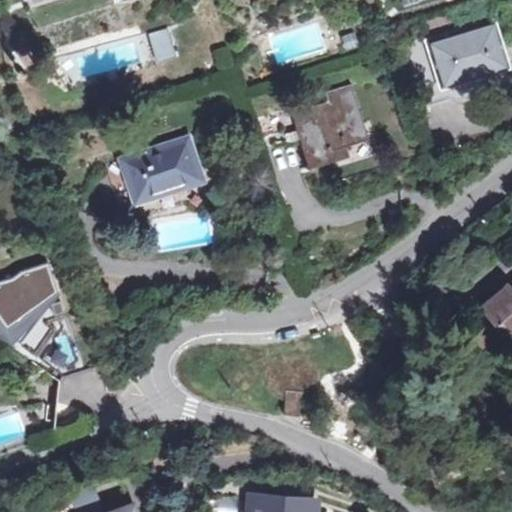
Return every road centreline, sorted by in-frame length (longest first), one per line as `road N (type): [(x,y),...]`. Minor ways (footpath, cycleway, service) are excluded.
road 1 (tertiary): [(168,404),(152,370),(162,339),(186,325),(273,316),(333,298),(399,263),(511,170)]
road 2 (tertiary): [(424,511),(336,455),(168,404)]
road 3 (unknown): [(333,298),(370,382),(395,394),(511,397)]
road 4 (unclassified): [(168,404),(0,469)]
